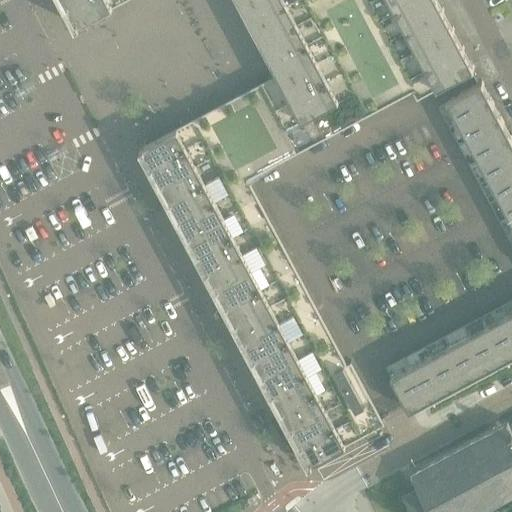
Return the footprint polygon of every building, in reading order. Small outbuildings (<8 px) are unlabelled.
[(49,0),(69,37),(112,14),(138,0),(233,0),(274,77),(174,129),(135,150),(304,470),(338,453),(345,449),(385,428),(353,368),(348,371),(248,181),(413,95),(418,102),(435,93),(470,75),(431,0),(49,0)] [(493,102),(483,82),(448,100),(459,120),(493,102)] [(504,121),(493,102),(459,120),(469,139),(504,121)] [(511,141),(511,136),(504,121),(469,139),(479,158),(511,141)] [(511,165),(511,141),(479,158),(489,178),(511,165)] [(511,190),(511,165),(489,178),(500,197),(511,190)] [(511,214),(511,190),(500,197),(510,216),(511,214)] [(511,323),(507,314),(488,324),(506,359),(511,355),(511,323)] [(488,324),(469,334),(487,369),(506,359),(488,324)] [(469,334),(450,344),(468,379),(487,369),(469,334)] [(450,344),(431,354),(449,389),(468,379),(450,344)] [(431,354),(412,365),(430,399),(449,389),(431,354)] [(391,375),(410,410),(430,399),(412,365),(391,375)] [(511,423),(511,425),(508,420),(411,472),(416,480),(408,487),(410,490),(404,493),(413,511),(476,511),(511,493),(511,423)]
